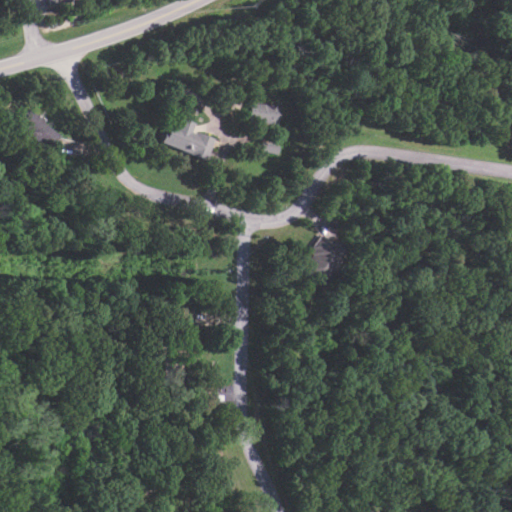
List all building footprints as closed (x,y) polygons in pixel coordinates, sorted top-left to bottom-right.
[(245,121),(274,125),(277,106),(248,102),(245,121)] [(56,128),(19,111),(10,129),(48,146),(56,128)] [(211,137),(189,130),(192,122),(177,118),(174,125),(165,123),(158,145),(203,159),(211,137)] [(295,267),(315,284),(342,251),(322,234),(295,267)] [(192,364),(195,312),(174,311),(170,381),(182,382),(183,364),(192,364)]
